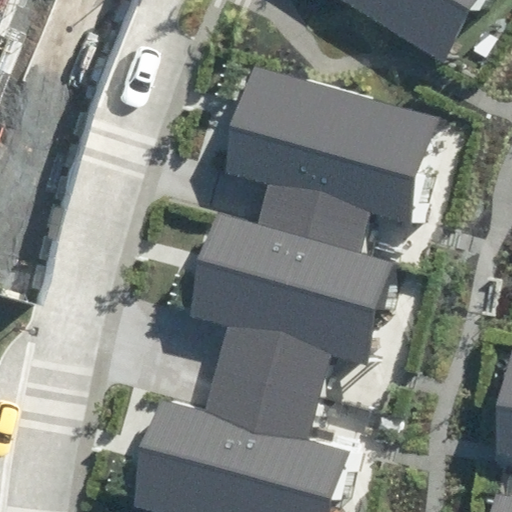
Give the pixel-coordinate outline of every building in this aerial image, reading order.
[(0,0),(0,104),(42,0),(0,0)] [(369,0),(470,58),(504,0),(369,0)] [(455,102),(281,57),(255,159),(291,169),(278,216),(376,241),(387,201),(427,211),(455,102)] [(278,216),(241,207),(215,309),(251,318),(237,375),(335,399),(347,352),(388,362),(416,252),(376,241),(278,216)] [(177,394),(151,498),(206,511),(353,511),(371,442),(326,431),(335,399),(237,375),(229,407),(177,394)]
